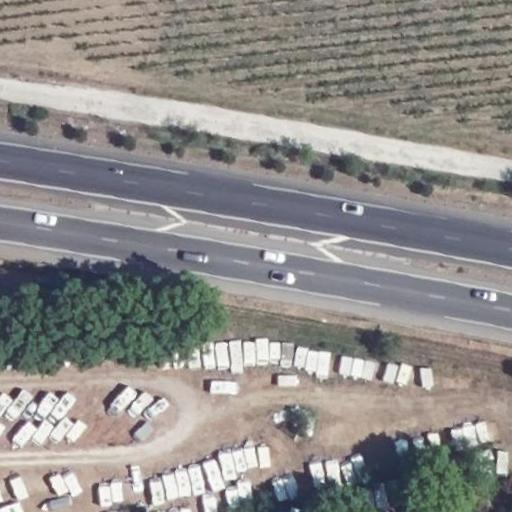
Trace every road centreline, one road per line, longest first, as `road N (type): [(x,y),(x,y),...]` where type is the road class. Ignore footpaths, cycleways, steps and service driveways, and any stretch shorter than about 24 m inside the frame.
road 1 (motorway): [(0,218),(511,312)]
road 2 (motorway): [(511,248),(0,159)]
